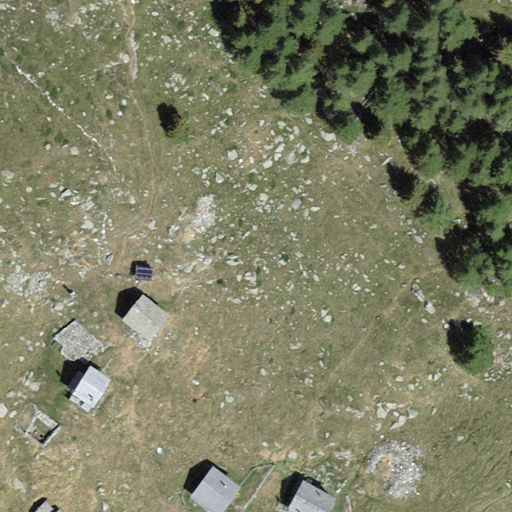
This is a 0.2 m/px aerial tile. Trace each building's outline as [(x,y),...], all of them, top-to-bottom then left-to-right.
[(168,314),(142,294),(121,320),(148,341),(168,314)] [(110,378),(87,365),(70,393),(93,407),(110,378)] [(57,428),(38,415),(24,435),(43,448),(57,428)] [(219,511),(240,484),(211,464),(189,493),(215,511),(219,511)] [(326,511),(334,498),(302,481),(287,509),(292,511),(326,511)]
